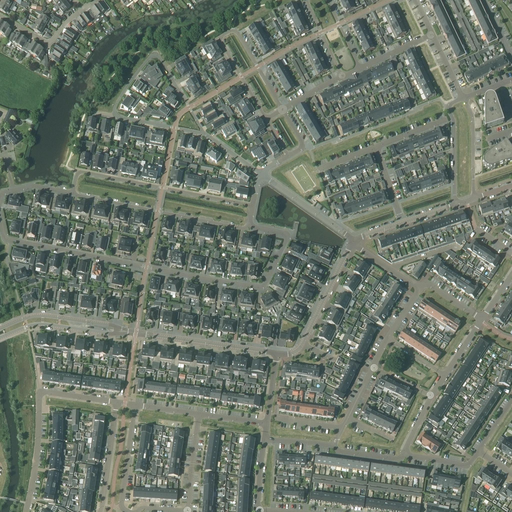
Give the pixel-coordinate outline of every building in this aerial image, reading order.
[(1,4),(0,5),(8,10),(11,12),(13,9),(16,4),(9,0),(7,3),(3,0),(1,4)] [(67,5),(69,4),(68,3),(67,1),(65,3),(62,0),(56,6),(59,10),(66,4),(67,5)] [(345,0),(340,3),(343,8),(353,3),(351,4),(349,0),(345,0)] [(469,7),(471,12),(481,7),(479,2),(469,7)] [(101,3),(96,7),(101,14),(104,12),(105,14),(110,10),(106,5),(103,6),(101,3)] [(343,8),(345,14),(354,10),(356,12),(362,9),(361,6),(356,9),(353,3),(343,8)] [(430,7),(432,12),(442,7),(440,3),(430,7)] [(63,14),(71,7),(69,4),(67,5),(66,4),(59,10),(63,14)] [(295,4),(285,9),(283,6),(278,9),(279,12),(284,9),(287,15),(297,10),(295,4)] [(93,12),(90,14),(95,21),(98,19),(97,18),(101,14),(96,7),(91,10),(93,12)] [(375,11),(377,14),(382,12),(384,17),(395,12),(392,7),(382,11),(381,9),(375,11)] [(432,12),(435,17),(444,12),(442,7),(432,12)] [(471,12),(474,16),(483,12),(481,7),(471,12)] [(297,10),(287,15),(290,20),(291,20),(300,15),(297,10)] [(384,17),(387,23),(397,18),(395,12),(384,17)] [(435,17),(437,22),(447,17),(444,12),(435,17)] [(474,16),(476,21),(486,17),(483,12),(474,16)] [(42,14),(38,21),(45,25),(48,27),(50,23),(52,24),(53,22),(45,17),(42,14)] [(54,16),(53,14),(49,18),(59,24),(61,20),(54,16)] [(86,14),(81,18),(87,25),(91,22),(92,23),(95,21),(90,14),(87,16),(86,14)] [(291,20),(293,25),(302,21),(300,15),(291,20)] [(360,19),(361,22),(351,26),(354,32),(364,27),(362,21),(367,19),(365,16),(360,19)] [(437,22),(439,27),(449,22),(447,17),(437,22)] [(476,21),(478,26),(488,22),(486,17),(476,21)] [(84,28),(87,25),(81,18),(76,21),(79,25),(75,27),(76,29),(77,29),(80,32),(85,29),(84,28)] [(397,18),(387,23),(389,28),(400,23),(397,18)] [(256,25),(248,30),(251,35),(261,29),(265,27),(260,19),(255,22),(256,25)] [(45,25),(38,21),(36,26),(43,30),(42,31),(44,32),(46,30),(44,29),(45,25)] [(293,25),(296,30),(305,26),(302,21),(293,25)] [(439,27),(442,32),(451,27),(449,22),(439,27)] [(478,26),(481,31),(490,26),(488,22),(478,26)] [(400,23),(389,28),(386,30),(388,35),(392,34),(403,29),(400,23)] [(6,39),(10,33),(7,31),(9,28),(4,25),(0,31),(0,33),(4,36),(3,37),(6,39)] [(36,26),(33,31),(37,33),(36,34),(42,37),(44,32),(42,31),(43,30),(36,26)] [(305,26),(296,30),(294,31),(296,37),(292,39),(293,42),(300,38),(299,36),(308,32),(305,26)] [(481,31),(483,36),(492,31),(490,26),(481,31)] [(354,32),(356,37),(367,32),(364,27),(354,32)] [(442,32),(444,36),(454,32),(451,27),(442,32)] [(251,35),(254,40),(264,34),(263,35),(260,30),(262,29),(261,29),(251,35)] [(405,34),(403,29),(392,34),(395,39),(405,34)] [(68,30),(64,35),(72,40),(74,38),(75,39),(79,34),(73,30),(71,32),(68,30)] [(483,36),(485,41),(495,36),(492,31),(483,36)] [(356,37),(359,43),(370,38),(367,32),(356,37)] [(444,36),(446,41),(456,37),(454,32),(444,36)] [(254,40),(257,45),(268,39),(264,34),(254,40)] [(14,45),(17,46),(21,38),(16,35),(14,39),(11,37),(7,43),(11,45),(12,43),(14,45)] [(63,41),(61,44),(69,49),(70,46),(69,45),(72,40),(64,35),(61,40),(63,41)] [(485,41),(488,46),(497,41),(495,36),(485,41)] [(446,41),(449,46),(458,42),(456,37),(446,41)] [(17,46),(16,48),(21,50),(24,52),(28,45),(25,43),(26,41),(21,38),(17,46)] [(359,43),(362,48),(372,43),(370,38),(359,43)] [(257,45),(260,51),(271,45),(268,39),(257,45)] [(449,46),(451,51),(461,46),(458,42),(449,46)] [(207,43),(201,47),(203,50),(206,55),(208,54),(218,49),(214,43),(209,46),(207,43)] [(362,48),(364,54),(375,49),(372,43),(362,48)] [(29,54),(32,56),(37,47),(32,44),(31,47),(28,45),(24,52),(27,54),(27,53),(29,54)] [(57,46),(54,50),(62,56),(65,51),(67,52),(69,49),(61,44),(60,47),(57,46)] [(297,49),(298,52),(303,49),(306,55),(316,50),(314,44),(304,49),(302,46),(297,49)] [(260,51),(264,56),(272,51),(269,46),(271,45),(260,51)] [(451,51),(453,56),(463,51),(461,46),(451,51)] [(40,62),(43,56),(40,54),(42,50),(37,47),(32,56),(37,58),(36,60),(40,62)] [(221,55),(218,49),(208,54),(212,59),(209,61),(211,64),(217,60),(216,58),(221,55)] [(60,59),(62,56),(54,50),(51,55),(50,55),(48,58),(58,64),(61,59),(60,59)] [(306,55),(308,60),(319,55),(316,50),(306,55)] [(402,56),(405,61),(416,56),(415,54),(413,50),(406,53),(407,54),(402,56)] [(453,56),(456,61),(465,56),(463,51),(453,56)] [(308,60),(311,66),(321,61),(319,55),(308,60)] [(176,70),(177,73),(189,66),(186,60),(187,60),(184,56),(179,60),(181,63),(175,67),(177,69),(176,70)] [(278,60),(280,62),(271,68),(274,73),(284,67),(281,62),(285,59),(284,56),(278,60)] [(405,61),(405,62),(407,61),(409,66),(418,61),(416,56),(405,61)] [(503,57),(498,59),(503,69),(508,67),(507,65),(508,65),(504,58),(503,57)] [(487,62),(493,74),(493,73),(498,71),(492,59),(487,62)] [(492,59),(498,71),(503,69),(498,59),(493,62),(492,59)] [(311,66),(313,71),(324,66),(321,61),(311,66)] [(409,66),(411,70),(420,66),(418,61),(409,66)] [(217,63),(212,66),(217,74),(228,67),(227,65),(226,65),(224,62),(219,66),(217,63)] [(483,64),(488,76),(493,74),(487,62),(483,64)] [(383,66),(388,77),(394,75),(396,79),(398,77),(396,72),(393,73),(389,63),(388,64),(383,66)] [(479,69),(483,78),(488,76),(483,64),(482,64),(483,66),(479,69)] [(192,71),(189,66),(177,73),(179,76),(180,75),(182,78),(187,74),(189,77),(195,74),(193,71),(192,71)] [(313,71),(316,77),(327,72),(324,66),(313,71)] [(383,66),(378,68),(383,80),(388,77),(383,66)] [(411,70),(410,71),(412,76),(423,71),(420,66),(411,70)] [(152,70),(149,67),(144,74),(148,76),(144,82),(152,87),(157,80),(156,79),(159,75),(155,68),(152,70)] [(228,67),(217,74),(222,83),(227,80),(225,76),(231,73),(229,70),(230,69),(228,67)] [(274,73),(277,78),(287,72),(284,67),(274,73)] [(378,68),(373,71),(379,82),(383,80),(378,68)] [(474,71),(478,80),(483,78),(479,69),(474,71)] [(368,72),(373,82),(374,84),(379,82),(373,71),(369,73),(368,72)] [(412,76),(414,81),(425,76),(423,71),(412,76)] [(469,73),(474,83),(478,80),(474,71),(469,73)] [(287,72),(277,78),(280,84),(290,77),(287,72)] [(363,75),(367,84),(368,86),(367,84),(372,81),(372,82),(373,82),(368,72),(363,75)] [(464,76),(464,77),(467,84),(468,84),(468,85),(474,83),(469,73),(464,76)] [(187,88),(188,91),(200,84),(197,79),(198,78),(196,75),(190,79),(192,81),(186,85),(188,88),(187,88)] [(358,77),(358,76),(363,88),(368,86),(367,84),(363,75),(358,77)] [(358,76),(353,79),(358,88),(358,90),(363,88),(358,76)] [(425,76),(414,81),(417,86),(427,81),(425,76)] [(280,84),(283,89),(293,83),(290,77),(280,84)] [(353,79),(348,81),(353,91),(354,93),(359,90),(358,90),(358,88),(353,79)] [(344,84),(348,93),(349,95),(354,93),(353,91),(348,81),(348,82),(344,84)] [(417,86),(419,91),(430,86),(427,81),(417,86)] [(151,88),(145,84),(143,86),(137,82),(135,85),(132,89),(136,91),(136,92),(138,94),(139,93),(141,95),(144,91),(144,92),(146,89),(149,91),(151,88)] [(283,89),(286,94),(296,88),(293,83),(283,89)] [(198,92),(200,95),(206,92),(204,88),(203,89),(200,84),(188,91),(189,93),(190,93),(192,96),(198,92)] [(339,86),(343,96),(344,96),(343,95),(348,93),(344,84),(339,86)] [(334,89),(339,98),(343,96),(339,86),(338,86),(339,87),(334,89)] [(419,91),(421,90),(423,95),(432,90),(430,86),(419,91)] [(239,88),(236,90),(235,89),(231,91),(232,92),(229,94),(231,97),(226,100),(230,106),(239,101),(237,97),(243,94),(242,93),(243,92),(241,89),(240,89),(239,88)] [(334,89),(329,92),(334,101),(335,103),(340,100),(339,98),(334,89)] [(167,98),(164,102),(174,110),(175,109),(176,109),(178,106),(177,106),(178,105),(174,102),(175,100),(172,98),(173,97),(170,95),(171,93),(166,90),(162,95),(167,98)] [(432,90),(423,95),(426,100),(428,99),(428,100),(435,97),(434,93),(433,93),(432,90)] [(324,94),(329,103),(334,101),(329,92),(324,94)] [(139,100),(140,99),(133,94),(134,95),(132,98),(131,97),(130,99),(127,97),(121,107),(128,111),(131,107),(130,107),(135,101),(137,102),(139,100)] [(319,97),(323,106),(329,103),(324,94),(319,97),(319,96),(319,97)] [(483,102),(484,102),(484,105),(483,105),(483,122),(484,122),(485,126),(484,126),(484,130),(502,124),(503,124),(499,114),(498,115),(497,110),(498,110),(495,103),(494,100),(495,100),(494,100),(494,99),(493,98),(493,97),(492,97),(491,96),(490,96),(489,96),(488,96),(487,96),(486,97),(485,97),(485,98),(484,98),(484,99),(484,100),(483,100),(483,101),(483,102)] [(395,100),(393,100),(394,102),(395,105),(399,114),(404,112),(400,103),(399,100),(396,102),(395,100)] [(240,102),(233,105),(235,108),(236,108),(239,113),(251,106),(249,103),(248,104),(247,101),(241,104),(240,102)] [(400,103),(404,112),(409,110),(406,101),(400,103)] [(389,104),(394,116),(399,114),(395,105),(394,102),(389,104)] [(209,103),(201,107),(203,110),(200,112),(203,117),(206,115),(214,110),(209,103)] [(389,104),(384,106),(388,117),(393,115),(393,116),(394,116),(390,106),(389,104)] [(170,110),(162,105),(156,113),(153,110),(149,116),(161,118),(162,116),(166,119),(167,119),(171,114),(168,113),(170,110)] [(295,109),(297,113),(298,115),(307,110),(304,105),(301,106),(301,105),(295,109)] [(253,109),(251,106),(239,113),(242,118),(241,119),(243,122),(249,118),(248,115),(253,112),(252,109),(253,109)] [(379,110),(383,119),(388,117),(384,106),(384,108),(379,110)] [(307,110),(298,115),(301,120),(310,115),(312,113),(313,113),(312,111),(311,112),(309,109),(307,110)] [(15,113),(8,110),(3,122),(10,125),(15,113)] [(212,121),(218,118),(214,110),(206,115),(207,118),(205,119),(206,121),(205,122),(207,124),(208,124),(212,122),(212,121)] [(374,112),(378,121),(383,119),(379,110),(374,112)] [(369,114),(373,124),(373,123),(378,121),(374,112),(369,114)] [(310,115),(301,120),(304,124),(314,118),(315,118),(312,113),(310,115)] [(359,116),(363,127),(368,126),(364,114),(359,116)] [(364,114),(368,126),(373,124),(369,114),(365,116),(364,114)] [(222,115),(218,118),(212,121),(212,122),(214,124),(211,126),(212,128),(213,130),(214,130),(214,131),(227,123),(222,115)] [(354,120),(358,130),(359,130),(358,129),(363,127),(363,128),(363,127),(359,116),(359,118),(354,120)] [(304,124),(307,129),(317,123),(314,118),(304,124)] [(260,122),(258,119),(253,122),(251,120),(245,123),(250,131),(262,124),(260,122)] [(95,121),(89,120),(86,132),(93,134),(92,136),(96,137),(98,130),(94,129),(95,121)] [(350,123),(353,132),(358,130),(354,120),(355,121),(350,123)] [(235,131),(236,131),(235,130),(233,128),(234,127),(233,126),(233,127),(232,126),(235,124),(233,121),(221,128),(223,131),(221,132),(225,139),(236,133),(235,131)] [(104,123),(102,122),(100,134),(103,135),(105,135),(104,139),(110,140),(112,132),(108,131),(109,124),(104,123)] [(307,129),(309,134),(318,129),(315,124),(317,123),(307,129)] [(345,125),(348,134),(353,132),(350,123),(345,125)] [(263,126),(262,124),(250,131),(255,139),(260,136),(259,133),(264,130),(262,127),(263,126)] [(123,127),(116,125),(114,137),(121,138),(123,127)] [(339,127),(343,136),(348,134),(345,125),(339,127)] [(137,129),(136,129),(137,128),(133,127),(133,129),(131,128),(129,135),(126,134),(125,140),(128,141),(129,138),(135,139),(137,129)] [(312,138),(321,133),(323,132),(320,127),(318,129),(309,134),(312,138)] [(137,129),(135,139),(135,142),(141,143),(144,144),(145,138),(142,137),(143,131),(137,129)] [(435,132),(438,141),(444,139),(445,142),(447,141),(447,132),(442,134),(440,130),(435,132)] [(0,138),(0,140),(2,147),(6,146),(5,144),(11,143),(13,146),(19,141),(15,136),(16,135),(13,132),(12,133),(11,132),(5,137),(6,138),(4,139),(3,138),(0,138)] [(146,145),(155,147),(157,133),(152,132),(150,139),(147,139),(146,145)] [(430,134),(433,143),(434,145),(433,143),(438,141),(435,132),(430,134)] [(163,134),(159,133),(158,134),(157,133),(155,147),(164,148),(165,142),(162,142),(164,135),(163,134)] [(312,138),(314,141),(313,141),(315,145),(322,141),(322,140),(324,139),(321,133),(312,138)] [(425,136),(429,147),(434,145),(433,143),(430,134),(425,136)] [(420,138),(424,149),(429,147),(425,136),(420,138)] [(185,152),(186,142),(187,142),(187,139),(186,139),(186,138),(184,138),(184,139),(182,138),(181,141),(178,140),(175,152),(179,153),(184,154),(185,152)] [(420,138),(415,140),(419,151),(424,149),(420,138)] [(193,153),(194,146),(195,146),(196,141),(190,140),(190,143),(187,142),(186,142),(185,152),(193,153)] [(410,142),(414,153),(419,151),(415,140),(410,142)] [(278,152),(276,149),(277,149),(276,149),(272,143),(269,145),(267,141),(261,145),(266,152),(269,150),(273,157),(279,153),(278,152),(278,151),(278,152)] [(414,153),(410,142),(405,144),(409,155),(414,153)] [(511,152),(505,143),(506,143),(505,143),(497,148),(498,149),(493,152),(487,156),(488,157),(485,158),(484,158),(484,159),(483,159),(483,160),(483,161),(482,161),(482,162),(482,163),(482,164),(482,165),(482,166),(483,166),(483,167),(484,168),(485,169),(486,170),(487,170),(488,170),(489,170),(490,170),(491,170),(491,169),(494,168),(494,169),(502,166),(502,165),(505,164),(505,165),(511,162),(511,152)] [(198,147),(195,146),(194,146),(193,153),(192,157),(201,158),(204,145),(203,145),(203,144),(200,144),(198,144),(198,147)] [(409,155),(405,144),(400,146),(404,157),(409,155)] [(266,158),(262,151),(263,150),(261,146),(257,149),(256,146),(249,151),(251,154),(254,159),(256,158),(258,162),(259,161),(261,164),(264,162),(262,160),(266,158)] [(404,157),(400,146),(395,148),(394,148),(399,159),(404,157)] [(389,150),(390,153),(389,153),(391,157),(393,161),(399,159),(394,148),(389,150)] [(109,161),(107,171),(114,173),(115,167),(119,167),(119,165),(121,159),(122,151),(118,150),(117,159),(115,159),(114,162),(109,161)] [(210,150),(206,156),(206,157),(209,159),(216,163),(221,157),(210,150)] [(145,161),(146,157),(125,153),(124,156),(137,159),(137,160),(145,161)] [(80,165),(80,166),(87,167),(89,156),(82,155),(80,162),(79,162),(79,164),(80,165)] [(105,163),(107,155),(103,155),(102,158),(100,158),(100,157),(98,157),(95,157),(94,162),(93,161),(93,162),(94,162),(93,165),(94,165),(93,168),(100,170),(102,162),(105,163)] [(366,159),(369,168),(375,166),(374,163),(375,163),(373,159),(372,157),(371,157),(366,159)] [(125,159),(121,159),(119,165),(123,166),(121,174),(128,175),(130,164),(124,163),(125,159)] [(361,161),(364,170),(369,168),(366,159),(361,161)] [(361,161),(356,163),(360,175),(362,174),(361,171),(364,170),(361,161)] [(136,165),(130,164),(128,175),(135,177),(136,169),(140,169),(141,163),(137,162),(136,165)] [(142,178),(148,179),(151,165),(151,167),(144,166),(145,163),(141,162),(141,163),(140,169),(140,170),(143,171),(142,178)] [(356,163),(351,165),(355,176),(360,175),(356,163)] [(151,165),(148,179),(155,181),(157,174),(160,175),(162,167),(158,166),(158,169),(151,167),(152,165),(151,165)] [(351,165),(346,167),(349,176),(350,178),(355,176),(351,165)] [(341,169),(344,178),(349,176),(346,167),(341,169)] [(182,174),(175,173),(176,169),(172,168),(170,176),(174,176),(172,184),(179,186),(182,174)] [(336,171),(339,180),(344,178),(341,169),(336,171)] [(240,179),(238,186),(245,187),(247,188),(248,184),(247,183),(251,178),(250,177),(250,176),(247,175),(239,170),(238,173),(237,173),(237,174),(235,176),(240,179)] [(331,173),(335,184),(334,182),(339,180),(336,171),(331,173)] [(437,173),(441,184),(447,182),(446,180),(447,179),(447,176),(445,176),(443,171),(437,173)] [(192,189),(195,176),(189,175),(189,173),(186,173),(185,180),(188,180),(186,187),(189,188),(189,189),(192,189)] [(325,175),(329,186),(335,184),(331,173),(325,175)] [(436,186),(441,184),(437,173),(432,174),(433,177),(436,186)] [(201,177),(195,176),(192,189),(196,190),(196,189),(199,190),(200,183),(203,183),(205,176),(201,176),(201,177)] [(422,178),(426,189),(431,188),(428,178),(427,176),(422,178)] [(209,192),(213,193),(216,180),(210,179),(210,177),(207,177),(205,183),(208,184),(207,191),(209,192)] [(428,178),(431,188),(436,186),(433,177),(428,178)] [(417,180),(421,191),(426,189),(422,178),(417,180)] [(413,183),(416,193),(421,191),(417,180),(417,179),(412,181),(413,183)] [(213,193),(217,194),(217,193),(220,194),(221,186),(224,187),(225,181),(222,180),(222,181),(216,180),(213,193)] [(401,185),(405,197),(411,195),(407,183),(401,185)] [(407,183),(411,195),(416,193),(413,183),(408,185),(407,183)] [(237,190),(235,197),(246,199),(248,192),(244,191),(245,187),(238,186),(235,186),(235,189),(237,190)] [(378,193),(382,204),(388,202),(388,203),(388,202),(387,200),(388,199),(386,195),(386,196),(384,191),(378,193)] [(378,192),(373,194),(373,195),(377,206),(382,204),(379,195),(378,193),(378,192)] [(37,206),(41,206),(43,195),(37,194),(36,201),(33,200),(31,207),(37,208),(37,206)] [(43,195),(41,206),(46,207),(46,210),(49,210),(50,204),(47,203),(49,197),(47,197),(47,196),(43,195)] [(370,195),(368,196),(369,198),(372,208),(377,206),(373,195),(370,195)] [(365,197),(366,199),(363,200),(367,210),(372,208),(369,198),(368,196),(365,197)] [(362,197),(357,199),(358,202),(362,211),(367,210),(363,200),(362,197)] [(18,199),(13,198),(13,199),(10,199),(9,199),(8,203),(9,203),(8,207),(11,207),(11,208),(16,209),(16,208),(18,209),(19,201),(18,200),(18,199)] [(60,210),(62,199),(60,199),(60,200),(56,199),(55,205),(52,204),(51,211),(54,211),(55,209),(60,210)] [(60,210),(60,212),(65,214),(69,214),(70,208),(67,207),(68,201),(65,201),(65,200),(62,199),(60,210)] [(500,202),(503,211),(502,211),(503,214),(509,212),(511,211),(510,205),(507,206),(505,200),(504,201),(500,202)] [(353,203),(356,213),(362,211),(358,202),(353,203)] [(503,211),(500,202),(495,204),(498,213),(502,211),(503,211)] [(71,215),(79,216),(82,203),(82,204),(76,203),(75,209),(72,208),(71,215)] [(87,211),(88,204),(82,203),(79,216),(88,218),(90,212),(87,211)] [(348,205),(351,215),(356,213),(353,203),(348,205)] [(492,215),(489,206),(490,206),(489,204),(486,205),(484,205),(487,217),(493,215),(492,215)] [(498,213),(495,204),(490,206),(489,206),(492,215),(493,215),(498,213)] [(337,209),(340,219),(346,216),(343,207),(342,205),(335,207),(336,210),(337,209)] [(343,207),(346,216),(351,215),(348,205),(343,207)] [(487,217),(484,205),(481,206),(478,207),(481,216),(482,219),(487,217)] [(92,212),(90,219),(99,220),(102,208),(101,208),(101,207),(97,206),(97,207),(96,207),(94,213),(92,212)] [(107,209),(102,208),(99,220),(108,222),(109,216),(106,215),(107,209)] [(111,216),(110,222),(113,223),(119,224),(119,222),(121,211),(115,210),(114,217),(111,216)] [(122,211),(121,211),(119,222),(122,222),(122,225),(128,226),(129,220),(126,219),(127,213),(125,213),(126,212),(122,211)] [(462,213),(457,214),(461,226),(466,224),(469,223),(467,217),(464,218),(462,213)] [(461,226),(457,214),(452,216),(456,227),(460,225),(461,226)] [(138,228),(141,215),(141,216),(135,215),(134,221),(131,220),(129,226),(138,228)] [(147,216),(141,215),(138,228),(147,230),(148,223),(145,223),(147,216)] [(456,227),(452,216),(447,218),(451,229),(456,227)] [(447,218),(442,220),(445,230),(450,229),(451,229),(447,218)] [(11,230),(11,234),(18,235),(20,228),(24,229),(25,221),(21,220),(20,224),(13,222),(12,226),(11,226),(10,230),(11,230)] [(39,232),(41,225),(42,221),(37,220),(36,227),(29,225),(27,237),(34,238),(36,232),(39,232)] [(169,221),(164,220),(163,225),(162,224),(161,228),(162,228),(161,233),(172,235),(173,228),(170,228),(171,223),(169,223),(169,221)] [(445,230),(442,220),(437,221),(440,232),(445,230)] [(440,232),(437,221),(431,223),(434,232),(439,230),(440,232)] [(177,236),(183,237),(186,224),(185,224),(185,225),(179,223),(178,229),(175,229),(174,237),(177,238),(177,236)] [(434,232),(431,223),(426,225),(430,236),(430,234),(434,232)] [(191,225),(186,224),(183,237),(184,235),(189,236),(188,238),(192,239),(193,232),(190,232),(191,225)] [(42,234),(41,240),(48,241),(50,229),(44,228),(44,225),(41,225),(39,232),(39,233),(42,234)] [(430,236),(426,225),(421,226),(425,238),(430,236)] [(55,242),(62,243),(64,232),(59,231),(60,228),(54,227),(52,237),(56,237),(55,242)] [(419,227),(414,229),(418,240),(423,238),(419,227)] [(196,233),(195,239),(198,240),(204,241),(204,239),(207,228),(206,228),(206,229),(201,228),(199,234),(196,233)] [(212,229),(207,228),(204,239),(210,240),(210,242),(213,243),(214,236),(211,236),(212,230),(211,230),(212,229)] [(418,240),(414,229),(409,231),(412,240),(417,238),(417,240),(418,240)] [(220,238),(218,237),(216,244),(225,245),(228,232),(222,231),(220,238)] [(412,240),(409,231),(404,232),(407,241),(412,240)] [(228,232),(225,245),(234,247),(235,241),(232,240),(233,234),(232,234),(232,233),(228,232)] [(407,241),(404,232),(398,234),(402,243),(407,241)] [(78,235),(71,233),(70,237),(68,237),(67,242),(69,242),(69,245),(76,247),(76,243),(80,244),(82,236),(78,236),(78,235)] [(95,240),(97,233),(94,233),(93,237),(85,236),(84,241),(82,241),(82,244),(83,245),(82,248),(90,249),(92,240),(95,240)] [(398,234),(393,236),(396,245),(402,243),(398,234)] [(246,237),(243,236),(242,242),(239,241),(237,248),(246,249),(249,236),(246,236),(246,237)] [(252,237),(249,236),(246,249),(255,251),(256,245),(253,244),(255,238),(251,238),(252,237)] [(393,236),(388,238),(392,247),(396,245),(393,236)] [(119,237),(117,246),(130,248),(131,244),(130,244),(130,242),(124,241),(125,238),(119,237)] [(95,240),(94,247),(97,247),(96,251),(103,252),(104,246),(108,247),(109,239),(106,238),(105,242),(98,240),(95,239),(95,240)] [(388,238),(383,239),(387,251),(387,250),(392,248),(392,247),(388,238)] [(377,248),(379,254),(387,251),(383,239),(378,241),(380,247),(377,248)] [(262,240),(261,246),(258,245),(256,253),(260,254),(261,250),(268,252),(270,241),(262,240)] [(466,244),(462,250),(465,252),(464,254),(469,257),(470,255),(477,245),(472,242),(469,246),(466,244)] [(295,244),(295,245),(293,244),(290,249),(292,250),(291,252),(294,253),(293,256),(305,262),(307,259),(301,256),(304,250),(298,247),(298,245),(295,244)] [(475,258),(481,248),(477,245),(470,255),(475,258)] [(130,248),(117,246),(115,255),(122,256),(122,253),(129,254),(130,248)] [(479,261),(486,251),(481,248),(475,258),(476,257),(480,259),(479,261)] [(167,258),(168,251),(163,250),(162,253),(157,252),(157,254),(156,254),(155,257),(156,257),(155,262),(161,263),(161,261),(163,262),(164,257),(167,258)] [(14,251),(13,252),(12,252),(11,256),(12,257),(12,258),(16,259),(16,260),(21,261),(21,260),(24,260),(25,257),(28,257),(28,254),(26,254),(26,253),(14,251)] [(317,254),(315,260),(323,264),(325,261),(329,262),(332,255),(331,255),(331,253),(328,251),(327,253),(323,251),(321,256),(317,254)] [(483,264),(490,254),(486,251),(479,261),(484,264),(483,264)] [(170,264),(176,266),(178,256),(172,255),(173,252),(169,252),(168,258),(171,259),(170,264)] [(178,256),(176,266),(176,267),(181,268),(183,261),(186,261),(187,255),(184,254),(183,257),(178,256)] [(488,267),(495,257),(490,254),(483,264),(488,267)] [(39,256),(38,255),(35,269),(40,270),(40,273),(46,274),(47,264),(44,263),(45,257),(44,257),(44,256),(40,255),(39,256)] [(195,270),(198,257),(189,255),(188,262),(191,262),(189,268),(195,270)] [(205,265),(207,259),(198,257),(195,270),(201,271),(202,265),(205,265)] [(299,260),(293,257),(292,260),(286,258),(284,263),(295,268),(299,260)] [(499,261),(495,257),(488,267),(488,268),(489,267),(493,270),(490,274),(493,276),(498,267),(496,266),(499,261)] [(59,259),(52,258),(50,269),(54,270),(53,275),(58,276),(60,268),(57,267),(59,259)] [(438,258),(432,266),(435,268),(433,272),(437,275),(443,267),(438,264),(441,261),(438,258)] [(216,273),(217,263),(212,263),(212,260),(209,260),(208,266),(211,267),(210,274),(215,274),(215,273),(216,273)] [(69,262),(66,261),(63,272),(70,273),(69,277),(73,278),(75,271),(71,270),(73,262),(72,262),(72,261),(69,261),(69,262)] [(223,264),(217,263),(216,273),(222,274),(222,268),(225,269),(226,262),(223,262),(223,264)] [(252,268),(253,263),(248,262),(246,272),(249,272),(249,277),(251,277),(250,278),(256,279),(257,275),(258,275),(258,272),(257,271),(257,269),(252,268)] [(237,264),(228,263),(227,269),(230,269),(230,275),(236,276),(237,264)] [(295,268),(284,263),(281,268),(287,271),(285,274),(291,276),(295,268)] [(366,267),(360,263),(356,268),(367,275),(370,270),(371,271),(374,267),(368,264),(366,267)] [(425,267),(419,263),(416,268),(415,267),(412,272),(413,273),(411,275),(417,279),(425,267)] [(86,265),(79,264),(77,273),(76,273),(76,276),(83,277),(82,281),(86,282),(86,286),(86,287),(88,274),(88,275),(84,274),(86,265)] [(246,265),(237,264),(236,276),(241,277),(242,271),(245,272),(246,265)] [(18,269),(14,268),(15,272),(16,276),(15,276),(15,277),(14,277),(16,281),(17,282),(26,279),(24,273),(23,273),(22,270),(28,271),(28,267),(19,265),(18,269)] [(95,282),(101,283),(102,276),(99,276),(100,272),(99,272),(100,268),(97,268),(97,267),(93,266),(91,276),(96,277),(95,282)] [(309,271),(309,272),(321,278),(321,277),(322,277),(324,273),(323,273),(323,272),(312,267),(310,272),(309,271)] [(442,278),(447,270),(443,267),(437,275),(442,278)] [(367,275),(356,268),(353,273),(358,276),(357,279),(362,282),(367,275)] [(447,270),(442,278),(446,281),(453,271),(450,269),(448,272),(447,271),(447,270)] [(112,270),(110,279),(124,282),(125,276),(118,274),(118,271),(112,270)] [(453,271),(446,281),(451,284),(456,276),(457,274),(453,271)] [(319,283),(321,278),(309,272),(308,274),(310,275),(308,278),(319,283)] [(275,280),(275,281),(286,286),(288,281),(289,281),(290,278),(284,275),(283,278),(277,275),(274,280),(275,280)] [(456,276),(451,284),(455,287),(461,279),(456,276)] [(357,290),(362,282),(357,279),(355,281),(350,278),(349,280),(348,279),(346,283),(357,290)] [(124,282),(110,279),(109,288),(115,289),(116,286),(121,287),(123,282),(124,282)] [(151,279),(149,291),(156,292),(156,294),(160,295),(161,287),(158,286),(159,281),(151,279)] [(461,279),(455,287),(460,290),(465,282),(461,279)] [(275,281),(272,286),(278,289),(277,292),(282,294),(284,295),(288,287),(286,286),(275,281)] [(394,281),(389,289),(400,296),(403,291),(397,288),(399,284),(394,281)] [(172,283),(166,282),(165,288),(162,287),(161,294),(164,294),(165,292),(170,293),(172,283)] [(464,293),(469,286),(465,283),(466,282),(465,282),(460,290),(464,293)] [(178,284),(172,283),(170,293),(176,294),(175,296),(179,297),(180,291),(177,290),(178,284)] [(303,283),(299,291),(311,297),(313,295),(312,294),(313,292),(308,289),(309,286),(303,283)] [(346,283),(343,288),(350,292),(348,295),(347,295),(354,299),(356,296),(354,295),(357,290),(346,283)] [(181,298),(189,299),(192,287),(191,287),(192,286),(186,285),(185,292),(182,291),(181,298)] [(469,296),(475,286),(473,289),(469,286),(464,293),(469,296)] [(475,286),(469,296),(473,299),(477,294),(479,296),(484,289),(481,288),(480,289),(475,286)] [(42,299),(42,303),(43,303),(42,304),(44,305),(45,305),(47,305),(47,304),(48,303),(50,303),(50,298),(55,299),(56,288),(51,287),(51,292),(44,291),(43,296),(42,296),(42,299)] [(197,294),(198,288),(192,287),(189,299),(198,301),(199,295),(197,294)] [(24,305),(28,304),(28,305),(32,304),(31,303),(35,302),(36,296),(38,297),(39,290),(31,289),(30,296),(22,299),(24,305)] [(389,290),(387,294),(397,301),(400,296),(389,289),(389,290)] [(211,291),(206,290),(205,294),(204,294),(204,298),(205,298),(204,300),(209,301),(209,303),(214,304),(215,297),(212,297),(213,292),(211,292),(211,291)] [(299,291),(295,300),(301,303),(303,300),(308,302),(309,299),(310,300),(311,297),(299,291)] [(216,304),(216,308),(219,308),(220,305),(222,306),(222,303),(226,303),(227,293),(221,292),(220,298),(217,298),(216,304)] [(64,307),(66,296),(65,296),(60,296),(60,293),(57,293),(56,299),(59,300),(58,306),(60,306),(60,307),(64,307)] [(233,294),(227,293),(226,303),(231,304),(231,306),(234,307),(235,300),(232,300),(233,294)] [(245,308),(247,296),(247,295),(241,294),(240,301),(237,301),(236,307),(245,308)] [(279,304),(276,298),(274,300),(271,294),(266,297),(271,308),(279,304)] [(387,294),(384,298),(394,305),(397,301),(387,294)] [(74,302),(75,295),(72,295),(71,297),(66,296),(64,307),(70,308),(71,301),(74,302)] [(354,299),(347,295),(345,298),(339,295),(337,301),(349,307),(353,298),(353,299),(354,299)] [(82,296),(79,296),(78,302),(81,303),(80,309),(86,310),(88,300),(82,299),(82,296)] [(93,300),(88,300),(86,310),(87,310),(87,311),(91,311),(91,310),(92,310),(93,304),(97,305),(98,297),(94,296),(93,300)] [(252,303),(253,297),(247,296),(245,308),(254,310),(255,303),(252,303)] [(271,308),(266,297),(260,300),(263,305),(261,307),(264,312),(271,308)] [(381,303),(391,310),(394,305),(384,298),(383,299),(385,300),(383,304),(381,303)] [(102,313),(108,314),(109,302),(104,302),(104,299),(101,299),(100,305),(103,306),(102,313)] [(128,300),(122,299),(121,307),(124,308),(123,316),(124,316),(124,317),(128,318),(128,316),(131,317),(131,314),(132,314),(133,310),(132,310),(132,306),(128,306),(128,300)] [(118,308),(119,301),(115,301),(115,303),(110,303),(110,302),(109,302),(108,314),(108,313),(114,313),(115,307),(118,308)] [(349,307),(337,301),(334,306),(340,309),(339,312),(345,315),(349,307)] [(424,301),(417,311),(422,314),(428,304),(425,302),(424,301)] [(511,304),(506,301),(503,305),(511,311),(511,308),(511,304)] [(294,302),(290,311),(302,317),(301,316),(304,311),(298,309),(300,305),(294,302)] [(381,303),(378,307),(388,314),(391,310),(381,303)] [(428,304),(422,314),(426,317),(433,307),(428,304),(429,304),(428,304)] [(511,311),(503,305),(500,310),(508,315),(511,311)] [(374,311),(385,319),(388,314),(378,307),(375,312),(374,311)] [(433,307),(426,317),(431,320),(437,310),(433,307)] [(159,311),(148,310),(147,314),(146,314),(146,317),(147,318),(146,322),(152,323),(152,322),(154,322),(155,317),(158,318),(159,311)] [(437,310),(431,320),(432,318),(436,321),(435,323),(442,313),(437,310)] [(500,310),(497,314),(507,321),(508,321),(510,317),(508,315),(500,310)] [(167,326),(168,326),(169,313),(161,311),(160,318),(163,318),(162,324),(163,324),(163,325),(167,326)] [(299,322),(302,317),(290,311),(286,319),(292,322),(293,319),(299,322)] [(371,316),(369,319),(375,324),(377,321),(381,323),(385,319),(374,311),(371,316)] [(337,314),(331,312),(329,317),(341,323),(345,315),(339,312),(337,314)] [(178,314),(169,313),(168,326),(174,327),(175,320),(178,320),(178,314)] [(442,313),(435,323),(440,326),(446,316),(442,313)] [(189,315),(180,314),(179,321),(182,321),(182,327),(185,327),(185,328),(187,329),(189,315)] [(497,314),(494,319),(498,322),(496,324),(501,327),(503,325),(504,326),(507,321),(497,314)] [(198,317),(189,315),(187,329),(190,329),(190,328),(193,329),(194,323),(197,323),(198,317)] [(440,326),(444,329),(451,319),(446,316),(440,326)] [(209,318),(200,317),(199,323),(202,324),(201,330),(203,330),(203,331),(207,332),(209,318)] [(337,331),(341,323),(329,317),(327,320),(328,321),(327,323),(332,325),(331,328),(337,331)] [(218,320),(209,318),(207,332),(213,332),(214,326),(217,326),(218,320)] [(237,329),(238,319),(235,319),(235,322),(229,321),(227,334),(227,333),(233,334),(234,328),(237,329)] [(365,319),(363,324),(365,325),(363,330),(366,332),(373,335),(374,335),(376,330),(372,328),(374,325),(365,319)] [(448,332),(449,332),(455,322),(451,319),(444,329),(446,327),(450,330),(448,332)] [(222,334),(227,334),(229,321),(220,320),(219,326),(222,326),(221,332),(222,333),(222,334)] [(455,322),(449,332),(453,335),(460,325),(459,325),(459,324),(455,322)] [(241,336),(247,337),(249,324),(240,323),(239,329),(242,329),(241,336)] [(257,332),(258,325),(249,324),(247,337),(251,338),(251,337),(253,337),(254,331),(257,332)] [(267,340),(268,329),(263,328),(263,326),(260,325),(259,332),(262,332),(261,338),(267,339),(266,340),(267,340)] [(268,329),(267,340),(273,341),(274,334),(277,334),(277,328),(274,327),(274,330),(268,329)] [(333,339),(335,334),(336,334),(338,331),(337,331),(331,328),(332,329),(331,331),(324,328),(321,333),(333,339)] [(405,329),(398,339),(399,340),(403,342),(409,333),(405,329)] [(409,333),(403,342),(408,345),(414,336),(416,333),(411,330),(409,333)] [(281,333),(280,340),(286,341),(286,342),(292,343),(292,340),(293,340),(293,335),(293,333),(287,332),(287,334),(281,333)] [(364,336),(371,340),(373,335),(366,332),(364,336)] [(320,333),(318,336),(319,337),(318,339),(324,341),(323,344),(329,347),(333,339),(321,333),(320,333)] [(40,347),(43,347),(44,337),(39,336),(38,341),(35,341),(34,347),(37,348),(39,348),(40,347)] [(364,336),(361,341),(369,345),(371,340),(364,336)] [(412,348),(418,339),(414,336),(408,345),(412,348)] [(50,337),(44,337),(43,347),(43,350),(52,351),(53,344),(49,344),(50,337)] [(56,345),(53,344),(52,351),(56,351),(56,349),(61,350),(61,352),(63,339),(57,338),(56,345)] [(69,340),(63,339),(61,352),(71,354),(72,347),(68,346),(69,340)] [(417,351),(423,342),(418,339),(412,348),(417,351)] [(481,339),(477,344),(487,350),(490,345),(490,346),(492,343),(487,340),(485,342),(481,339)] [(75,347),(72,347),(71,354),(75,354),(75,352),(80,353),(82,342),(76,341),(75,347)] [(369,345),(361,341),(359,346),(367,350),(369,345)] [(80,353),(80,355),(86,356),(90,356),(91,350),(87,349),(88,343),(82,342),(80,353)] [(421,354),(427,345),(423,342),(417,351),(421,354)] [(94,350),(91,350),(90,356),(93,357),(94,356),(99,356),(101,345),(95,344),(94,350)] [(477,344),(474,348),(484,354),(487,350),(477,344)] [(101,345),(99,356),(99,355),(103,356),(103,358),(108,359),(108,360),(109,352),(106,352),(107,345),(101,345)] [(425,357),(432,348),(427,345),(421,354),(425,357)] [(109,352),(108,360),(112,360),(112,359),(114,359),(114,357),(118,358),(118,360),(120,347),(114,346),(113,353),(109,352)] [(126,348),(120,347),(118,360),(127,362),(128,355),(125,354),(126,348)] [(138,354),(137,361),(141,361),(141,360),(147,360),(149,347),(146,347),(143,347),(142,355),(138,354)] [(152,363),(156,363),(157,357),(154,356),(155,349),(152,348),(149,347),(147,360),(147,361),(147,358),(153,359),(152,363)] [(430,360),(436,351),(432,348),(425,357),(430,360)] [(474,348),(471,353),(481,359),(484,354),(474,348)] [(157,357),(156,363),(159,364),(160,362),(165,363),(167,350),(166,350),(164,350),(161,350),(160,357),(157,357)] [(171,365),(174,366),(175,359),(172,359),(173,351),(170,351),(168,350),(167,350),(165,363),(171,364),(171,365)] [(362,359),(364,354),(357,350),(357,351),(356,350),(353,355),(362,359)] [(435,363),(441,354),(436,351),(430,360),(433,363),(434,362),(435,363)] [(184,366),(185,353),(182,352),(182,353),(179,352),(179,355),(176,355),(175,359),(174,366),(174,367),(178,368),(178,365),(184,366)] [(189,368),(192,369),(193,362),(190,362),(191,354),(189,354),(189,353),(185,353),(184,366),(189,367),(189,368)] [(471,353),(468,357),(478,363),(481,359),(471,353)] [(196,368),(202,368),(204,355),(201,355),(198,355),(197,362),(193,362),(192,369),(196,369),(196,368)] [(205,355),(204,355),(202,368),(202,366),(208,367),(208,371),(211,371),(212,365),(209,364),(210,357),(207,356),(205,355)] [(362,359),(353,355),(351,360),(359,365),(362,359)] [(212,365),(211,371),(214,372),(215,370),(220,370),(222,357),(219,356),(219,357),(216,357),(215,365),(212,364),(212,365)] [(226,357),(222,357),(220,370),(226,371),(226,373),(229,374),(230,367),(227,366),(228,359),(226,358),(226,357)] [(468,357),(465,362),(475,368),(478,363),(468,357)] [(233,367),(230,367),(229,374),(233,374),(233,372),(239,373),(240,359),(237,359),(237,360),(234,360),(233,367)] [(244,360),(240,359),(239,373),(244,374),(244,376),(247,376),(248,369),(245,369),(246,361),(244,361),(244,360)] [(348,361),(346,366),(356,371),(359,366),(348,361)] [(252,370),(248,369),(247,376),(251,377),(251,375),(257,376),(259,363),(258,363),(258,362),(255,362),(255,363),(253,362),(252,370)] [(259,363),(257,376),(262,376),(262,379),(266,379),(267,370),(264,370),(264,364),(262,364),(262,363),(259,362),(259,363)] [(465,362),(462,366),(472,373),(475,368),(465,362)] [(47,383),(49,371),(44,371),(43,363),(39,363),(40,374),(40,373),(43,374),(42,382),(47,383)] [(285,377),(290,378),(292,366),(286,365),(285,371),(281,370),(280,378),(284,379),(285,377)] [(356,371),(346,366),(349,367),(346,372),(354,376),(356,371)] [(471,374),(461,368),(458,372),(468,379),(471,374)] [(318,376),(319,370),(313,369),(311,381),(317,381),(317,382),(320,382),(321,376),(318,376)] [(507,371),(501,369),(498,378),(511,382),(511,376),(506,374),(507,371)] [(344,371),(341,376),(344,377),(352,381),(354,376),(346,372),(344,371)] [(458,372),(455,377),(465,383),(468,379),(458,372)] [(352,381),(344,377),(342,382),(341,381),(349,385),(352,381)] [(455,377),(452,381),(462,388),(465,383),(455,377)] [(382,378),(377,389),(382,392),(387,380),(382,378)] [(498,378),(495,386),(497,387),(503,389),(504,386),(506,387),(509,388),(509,386),(511,382),(498,378)] [(137,386),(136,391),(142,392),(144,380),(135,379),(134,386),(137,386)] [(392,383),(387,380),(382,392),(383,389),(388,391),(392,383)] [(115,381),(114,392),(119,393),(120,390),(123,390),(124,385),(120,385),(121,381),(115,381)] [(349,385),(341,381),(338,386),(347,390),(349,385)] [(452,381),(449,386),(459,392),(462,388),(452,381)] [(392,396),(397,385),(392,383),(388,391),(392,394),(391,396),(392,396)] [(396,398),(402,387),(397,385),(392,396),(396,398)] [(344,395),(347,390),(338,386),(339,387),(337,391),(334,390),(344,395)] [(449,386),(446,390),(456,396),(459,392),(449,386)] [(401,401),(407,390),(402,387),(396,398),(401,401)] [(501,394),(491,387),(488,392),(498,398),(501,394)] [(332,395),(330,398),(336,401),(337,398),(342,400),(344,395),(334,390),(332,395)] [(407,390),(401,401),(404,402),(403,404),(408,407),(412,398),(409,397),(412,392),(407,390)] [(446,390),(443,395),(453,401),(456,396),(446,390)] [(488,392),(485,397),(486,397),(495,403),(498,398),(488,392)] [(443,397),(440,401),(450,408),(453,403),(443,397)] [(495,403),(486,397),(483,402),(492,407),(495,403)] [(277,398),(276,405),(279,406),(278,412),(280,412),(284,413),(286,401),(280,400),(281,399),(277,398)] [(480,400),(477,405),(481,407),(489,412),(492,407),(483,402),(480,400)] [(440,401),(437,406),(447,412),(450,408),(440,401)] [(367,421),(372,411),(368,408),(369,406),(365,404),(361,412),(364,414),(362,419),(367,421)] [(437,406),(434,410),(444,417),(447,412),(437,406)] [(328,407),(327,419),(331,419),(332,419),(333,415),(336,415),(337,408),(328,407)] [(488,413),(480,408),(477,413),(485,418),(488,413)] [(434,410),(431,415),(441,421),(444,417),(434,410)] [(373,411),(372,411),(367,421),(372,424),(376,415),(372,413),(373,411)] [(485,418),(477,413),(474,417),(482,423),(485,418)] [(93,414),(92,423),(104,425),(104,419),(99,418),(100,415),(93,414)] [(381,417),(376,415),(372,424),(377,426),(381,417)] [(431,415),(428,419),(433,423),(431,425),(436,429),(438,426),(441,421),(431,415)] [(386,420),(381,417),(377,426),(382,428),(386,420)] [(469,420),(479,427),(482,423),(474,417),(475,418),(472,422),(469,420)] [(386,420),(382,428),(387,431),(391,422),(386,420)] [(398,430),(401,424),(392,420),(391,422),(387,431),(392,433),(394,428),(398,430)] [(466,425),(476,432),(479,427),(469,420),(466,425)] [(152,435),(153,430),(154,427),(147,425),(146,429),(141,428),(141,434),(152,435)] [(475,433),(467,428),(464,432),(472,438),(475,433)] [(210,434),(209,440),(220,441),(221,436),(222,433),(216,432),(215,435),(210,434)] [(472,438),(464,432),(465,433),(462,437),(469,442),(472,438)] [(427,436),(422,433),(416,442),(421,445),(427,436)] [(248,436),(242,435),(242,439),(242,445),(253,446),(254,441),(248,440),(248,436)] [(421,445),(425,448),(430,440),(426,437),(427,436),(421,445)] [(469,442),(462,437),(459,442),(458,441),(466,447),(469,442)] [(501,452),(508,442),(501,437),(497,442),(500,444),(496,449),(501,453),(501,452)] [(430,440),(425,448),(430,451),(436,442),(437,440),(435,439),(433,442),(430,440)] [(466,447),(458,441),(455,446),(453,445),(451,447),(456,450),(458,448),(463,451),(466,447)] [(436,442),(430,451),(434,454),(438,449),(440,451),(444,446),(441,444),(441,445),(436,442)] [(506,455),(511,445),(511,444),(508,442),(501,452),(506,455)] [(278,454),(278,461),(275,461),(274,467),(278,467),(278,465),(283,465),(284,454),(278,454)] [(87,461),(87,464),(94,465),(95,462),(98,462),(99,457),(88,455),(87,461)] [(300,455),(299,469),(305,469),(308,469),(309,463),(305,463),(306,456),(300,455)] [(85,466),(84,475),(96,477),(96,471),(95,471),(95,467),(85,466)] [(482,481),(487,473),(488,473),(483,469),(479,475),(477,473),(473,478),(481,483),(482,481)] [(434,473),(432,480),(429,479),(428,486),(436,488),(439,474),(434,473)] [(486,484),(492,476),(488,473),(487,473),(482,481),(486,484)] [(490,488),(496,479),(492,476),(486,484),(485,485),(490,488)] [(455,477),(452,491),(458,492),(461,493),(462,486),(459,485),(460,478),(455,477)] [(500,489),(498,487),(501,482),(496,478),(496,479),(490,488),(489,489),(497,494),(500,489)] [(282,486),(273,486),(273,492),(276,492),(276,499),(281,500),(282,486)] [(502,489),(498,495),(501,496),(506,500),(507,498),(507,497),(511,489),(511,488),(508,486),(504,491),(502,489)] [(298,489),(297,501),(303,501),(303,494),(307,494),(307,488),(304,488),(304,490),(298,489)] [(56,497),(44,495),(43,500),(49,501),(48,504),(54,506),(56,497)]
